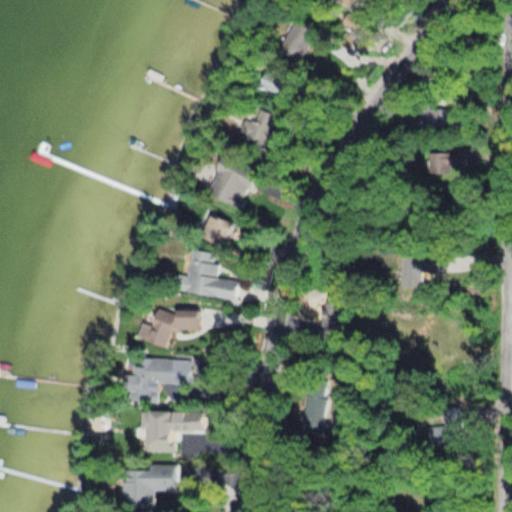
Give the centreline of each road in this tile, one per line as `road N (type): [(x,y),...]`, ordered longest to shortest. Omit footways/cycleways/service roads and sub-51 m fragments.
road 1 (residential): [(240,511),(314,188),(457,0)]
road 2 (residential): [(505,511),(508,0)]
